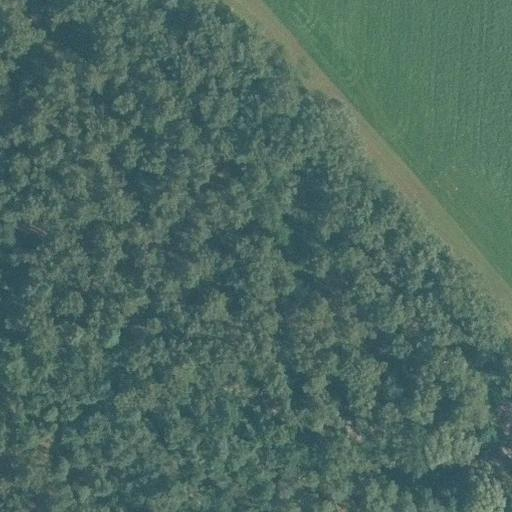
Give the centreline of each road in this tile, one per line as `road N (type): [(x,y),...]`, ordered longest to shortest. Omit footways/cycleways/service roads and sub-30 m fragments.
road 1 (track): [(511,478),(0,295)]
road 2 (track): [(56,511),(49,313)]
